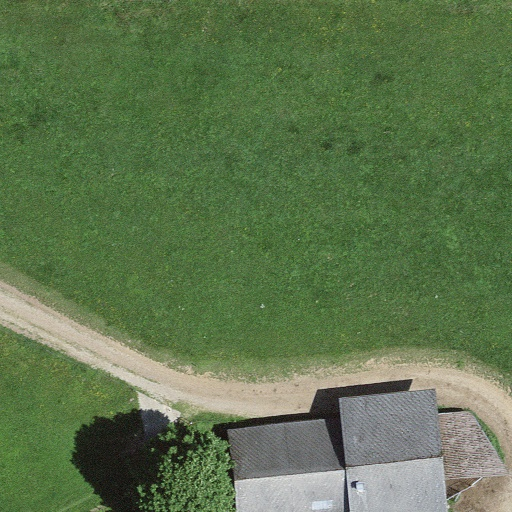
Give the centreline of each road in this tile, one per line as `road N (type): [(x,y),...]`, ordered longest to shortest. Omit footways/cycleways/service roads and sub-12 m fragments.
road 1 (track): [(511,421),(479,395),(451,390),(283,403),(178,394)]
road 2 (track): [(178,394),(0,304)]
